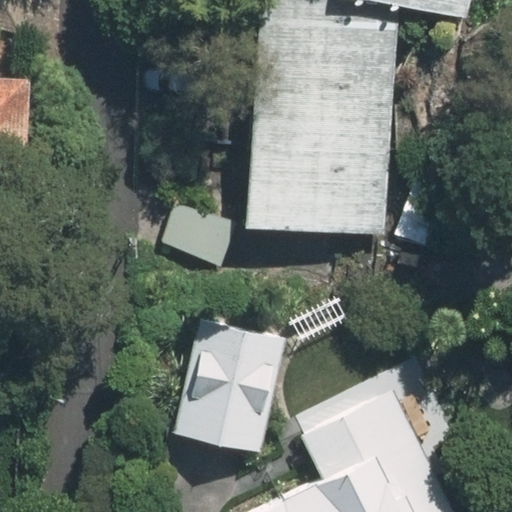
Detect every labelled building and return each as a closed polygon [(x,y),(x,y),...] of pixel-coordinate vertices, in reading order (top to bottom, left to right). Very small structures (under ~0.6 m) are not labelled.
[(436,0),(226,0),(218,86),(261,90),(247,229),(411,246),(436,0)] [(0,179),(20,180),(25,89),(0,87),(0,179)] [(241,208),(180,193),(166,245),(228,261),(241,208)] [(298,320),(211,301),(184,423),(272,442),(298,320)] [(446,511),(389,397),(298,442),(320,488),(270,511),(446,511)]
